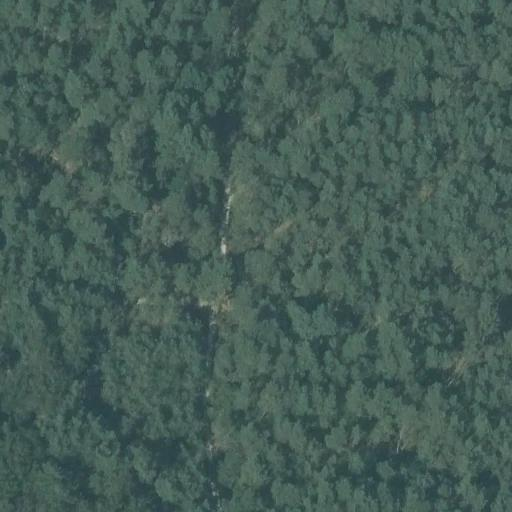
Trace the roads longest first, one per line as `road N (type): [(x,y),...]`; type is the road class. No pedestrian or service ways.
road 1 (track): [(245,0),(220,306)]
road 2 (track): [(220,306),(0,312)]
road 3 (track): [(212,511),(220,306)]
